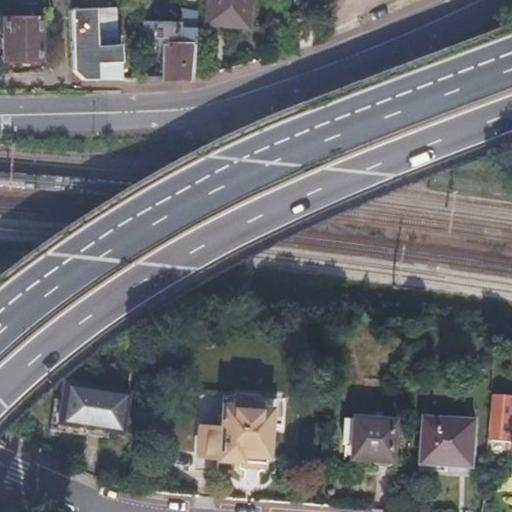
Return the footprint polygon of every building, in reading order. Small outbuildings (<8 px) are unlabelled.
[(194,0),(180,0),(180,12),(193,13),(194,0)] [(207,0),(206,15),(246,19),(248,0),(207,0)] [(99,11),(69,12),(72,72),(83,82),(124,81),(121,38),(100,38),(99,11)] [(119,11),(99,11),(100,38),(121,38),(119,11)] [(194,80),(194,31),(195,13),(193,13),(180,12),(180,25),(177,25),(141,25),(142,47),(167,47),(167,80),(194,80)] [(312,48),(315,18),(295,17),(293,53),(312,48)] [(36,18),(1,20),(3,63),(38,61),(36,18)] [(127,393),(58,381),(51,422),(87,429),(86,433),(105,437),(106,432),(121,434),(127,393)] [(511,401),(490,399),(487,440),(508,442),(511,401)] [(203,427),(201,456),(242,460),(242,463),(270,465),(274,412),(223,408),(221,429),(203,427)] [(423,419),(420,466),(471,470),(475,423),(423,419)] [(345,420),(343,444),(354,445),(353,461),(393,464),(397,424),(345,420)] [(136,445),(134,457),(155,460),(156,448),(136,445)]
